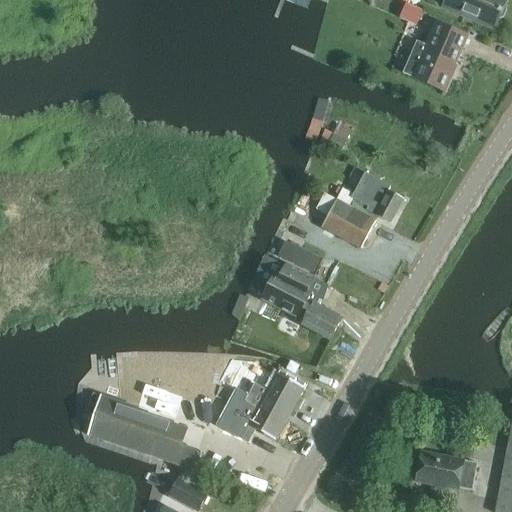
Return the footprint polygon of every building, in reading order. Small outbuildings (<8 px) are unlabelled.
[(446,0),(444,7),(495,29),(499,20),(504,18),(507,11),(505,6),(508,0),(446,0)] [(407,5),(402,18),(418,24),(423,12),(407,5)] [(451,75),(467,38),(436,24),(413,79),(445,93),(452,76),(451,75)] [(354,132),(341,126),(331,149),(345,155),(354,132)] [(343,190),(338,200),(325,194),(317,210),(329,217),(323,229),(362,250),(378,218),(391,225),(404,200),(389,192),(391,188),(366,175),(355,196),(343,190)] [(330,342),(342,319),(316,307),(325,287),(285,269),(284,270),(264,261),(256,278),(270,285),(262,304),(294,319),(295,317),(304,322),(301,328),(330,342)] [(276,376),(268,391),(255,384),(247,401),(246,403),(258,410),(250,425),(277,440),(304,391),(276,376)] [(188,430),(159,421),(160,416),(237,437),(246,403),(247,401),(169,380),(166,392),(145,386),(138,410),(94,395),(87,414),(96,417),(89,437),(191,471),(197,452),(182,447),(188,430)] [(511,511),(511,430),(496,511),(511,511)] [(196,466),(229,477),(234,462),(201,452),(196,466)] [(473,492),(478,464),(423,454),(417,484),(459,492),(459,489),(473,492)] [(209,494),(179,479),(170,497),(200,511),(209,494)]
